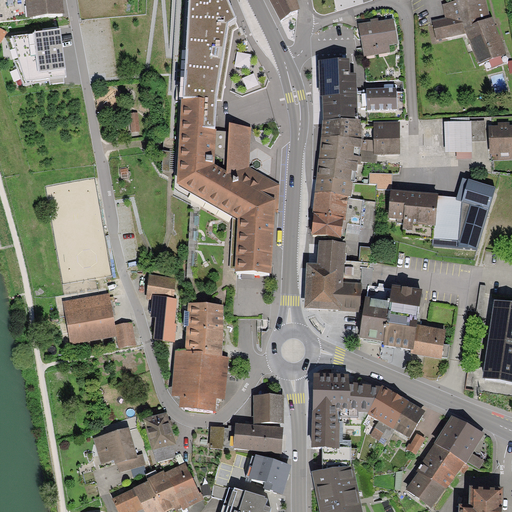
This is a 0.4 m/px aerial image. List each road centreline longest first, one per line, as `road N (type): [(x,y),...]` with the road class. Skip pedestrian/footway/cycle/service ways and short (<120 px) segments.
road 1 (residential): [(72,0),(122,270),(166,400),(182,417),(220,418),(255,373),(276,360)]
road 2 (primary): [(287,63),(300,121),(289,331)]
road 3 (primary): [(313,350),(511,430)]
road 4 (secondary): [(299,511),(293,371)]
